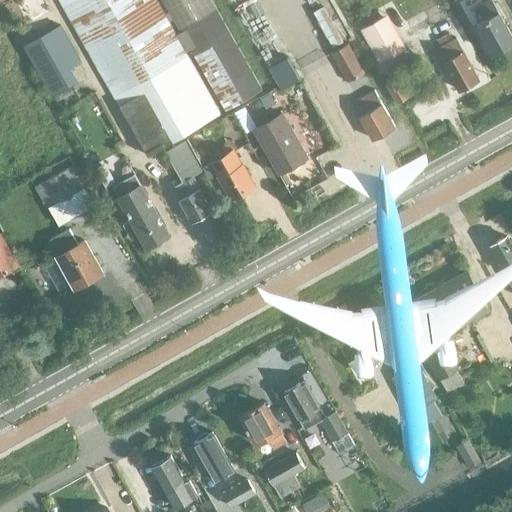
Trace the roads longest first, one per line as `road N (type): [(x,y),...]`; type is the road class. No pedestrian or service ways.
road 1 (tertiary): [(62,383),(511,132)]
road 2 (track): [(51,0),(219,293)]
road 3 (residential): [(100,449),(250,374),(272,392),(296,440)]
road 4 (unknown): [(387,203),(273,0)]
